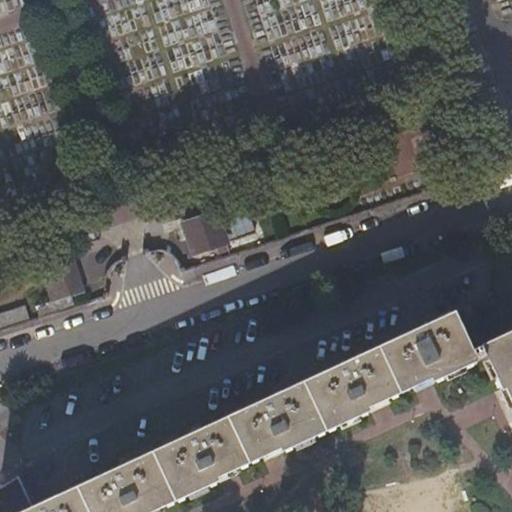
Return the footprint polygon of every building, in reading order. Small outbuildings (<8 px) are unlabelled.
[(511,139),(494,87),(479,91),(499,152),(511,147),(511,139)] [(255,234),(245,203),(184,223),(195,253),(207,249),(209,256),(220,252),(219,251),(228,248),(227,243),(255,234)] [(45,317),(77,306),(73,293),(86,289),(76,258),(48,267),(58,298),(41,303),(45,317)] [(0,315),(0,331),(36,320),(32,305),(0,315)] [(511,332),(472,351),(454,313),(308,380),(88,482),(33,507),(18,476),(0,487),(0,511),(154,511),(221,481),(220,478),(281,450),(283,453),(360,417),(371,412),(369,409),(431,380),(433,384),(487,359),(501,390),(497,392),(511,423),(511,332)]
